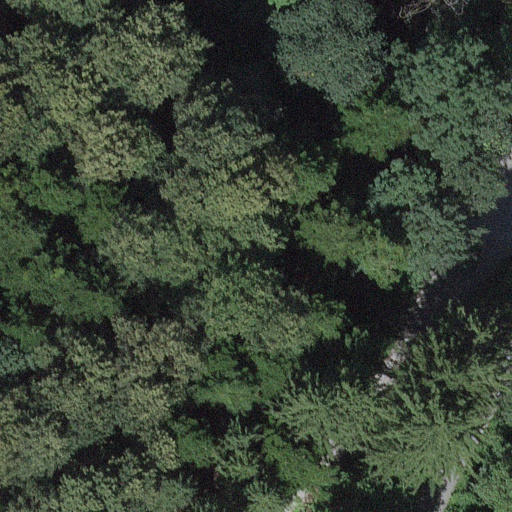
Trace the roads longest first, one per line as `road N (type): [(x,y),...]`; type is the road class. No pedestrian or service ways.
road 1 (track): [(272,511),(499,222)]
road 2 (track): [(511,354),(477,389),(420,511)]
